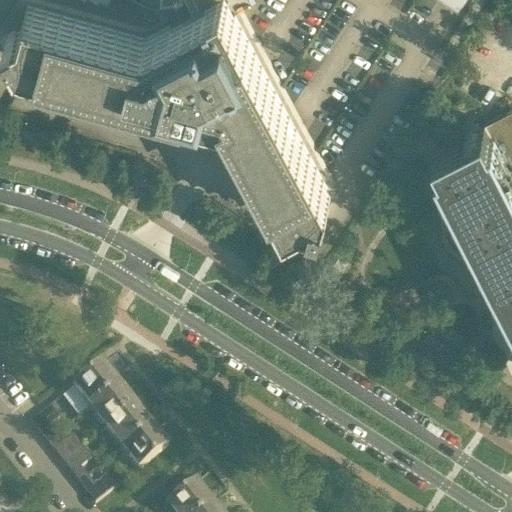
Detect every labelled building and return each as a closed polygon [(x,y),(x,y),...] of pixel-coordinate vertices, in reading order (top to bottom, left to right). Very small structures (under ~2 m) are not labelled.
[(184,17),(177,21),(146,37),(26,5),(21,26),(6,35),(19,59),(116,85),(113,100),(197,123),(201,109),(228,116),(286,225),(305,215),(323,219),(329,194),(245,33),(227,0),(147,0),(151,1),(156,3),(162,3),(162,0),(179,0),(180,3),(179,3),(178,4),(178,5),(177,6),(178,7),(178,8),(178,9),(179,10),(180,10),(182,10),(184,17)] [(442,0),(458,10),(464,0),(442,0)] [(455,136),(435,146),(442,159),(438,161),(511,304),(511,112),(510,108),(455,136)] [(73,390),(62,398),(77,418),(88,409),(118,386),(102,365),(72,388),(73,390)] [(118,386),(88,409),(104,430),(134,406),(118,386)] [(134,406),(104,430),(120,450),(150,427),(134,406)] [(30,423),(39,435),(59,419),(50,407),(30,423)] [(150,427),(120,450),(137,472),(167,449),(150,427)] [(52,452),(62,464),(82,448),(73,436),(52,452)] [(92,460),(82,448),(62,464),(71,476),(92,460)] [(84,493),(94,505),(114,489),(105,477),(84,493)] [(165,507),(166,509),(168,511),(202,511),(211,505),(195,484),(165,507)] [(0,508),(8,501),(0,491),(0,508)]
